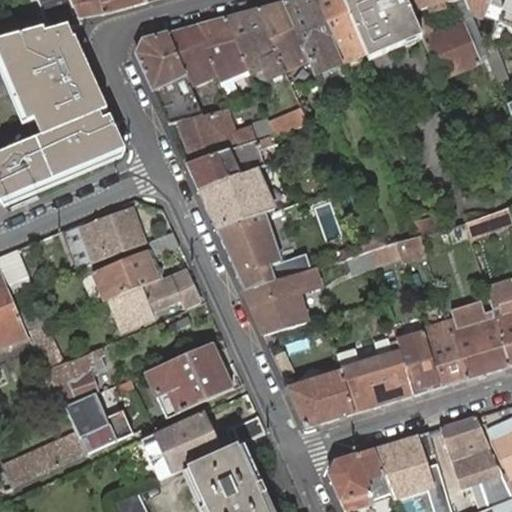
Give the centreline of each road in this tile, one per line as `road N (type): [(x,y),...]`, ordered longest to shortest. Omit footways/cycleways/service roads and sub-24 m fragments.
road 1 (residential): [(161,173),(292,454)]
road 2 (residential): [(217,0),(139,21),(113,38),(117,70),(161,173)]
road 3 (residential): [(292,454),(511,384)]
road 4 (residential): [(161,173),(0,241)]
